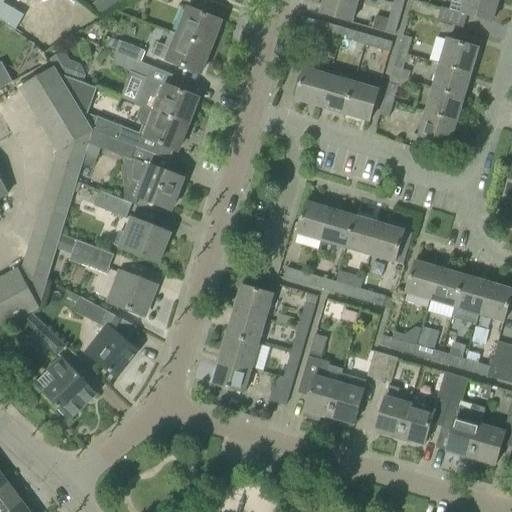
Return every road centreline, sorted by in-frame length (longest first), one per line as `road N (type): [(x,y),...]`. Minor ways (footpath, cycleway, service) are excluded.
road 1 (residential): [(511,511),(160,409)]
road 2 (residential): [(160,409),(180,364),(249,112)]
road 3 (residential): [(471,189),(408,172),(387,152),(249,112)]
road 4 (residential): [(471,189),(511,41)]
road 5 (residential): [(64,482),(160,409)]
